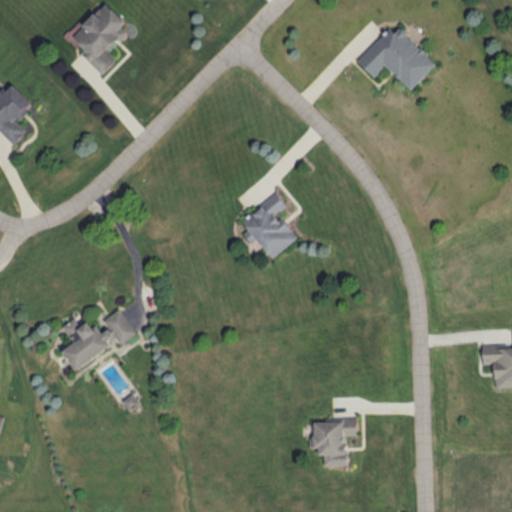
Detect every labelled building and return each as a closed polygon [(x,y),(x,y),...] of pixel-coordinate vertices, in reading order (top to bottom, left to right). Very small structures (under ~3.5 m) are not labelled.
[(108,54),(129,34),(123,27),(127,23),(108,5),(72,40),(105,75),(117,63),(108,54)] [(437,66),(398,25),(360,62),(375,77),(388,65),(411,90),(437,66)] [(0,99),(0,129),(15,145),(28,132),(20,123),(35,108),(15,86),(6,95),(5,95),(0,99)] [(272,258),(299,239),(280,213),(289,207),(279,194),(244,219),(272,258)] [(137,333),(122,309),(97,325),(88,311),(64,326),(75,342),(64,349),(77,369),(119,342),(121,344),(137,333)] [(511,346),(484,346),(484,363),(496,363),(496,387),(511,387),(511,346)] [(348,435),(359,435),(358,419),(314,420),(315,448),(323,447),(323,465),(349,465),(348,435)]
